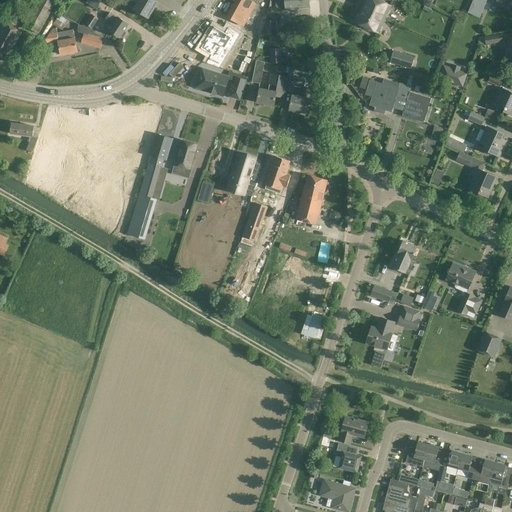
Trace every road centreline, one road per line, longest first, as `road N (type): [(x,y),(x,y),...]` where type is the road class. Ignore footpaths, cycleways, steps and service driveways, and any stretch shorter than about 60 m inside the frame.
road 1 (residential): [(276,509),(387,185)]
road 2 (tertiary): [(340,156),(152,95),(137,77)]
road 3 (residential): [(511,454),(392,427),(362,511)]
road 4 (residential): [(340,156),(332,0)]
road 5 (secondary): [(137,77),(91,96),(0,85)]
